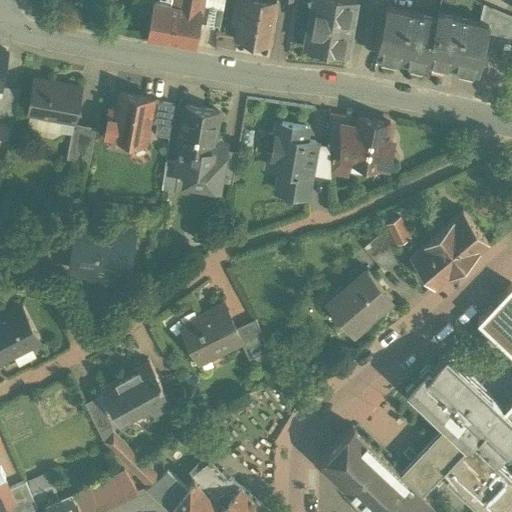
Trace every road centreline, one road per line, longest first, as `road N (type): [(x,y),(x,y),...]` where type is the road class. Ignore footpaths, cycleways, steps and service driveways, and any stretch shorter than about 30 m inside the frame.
road 1 (residential): [(4,25),(327,82),(499,124)]
road 2 (residential): [(499,124),(469,157),(351,213),(230,245),(84,350)]
road 3 (residential): [(511,251),(311,426),(297,458),(295,511)]
